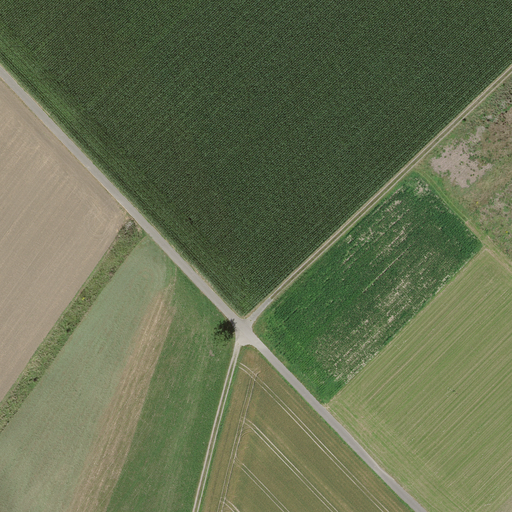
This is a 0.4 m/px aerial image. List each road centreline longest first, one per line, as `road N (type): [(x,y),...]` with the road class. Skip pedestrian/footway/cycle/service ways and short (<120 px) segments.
road 1 (track): [(0,70),(420,511)]
road 2 (track): [(195,511),(242,331),(511,68)]
